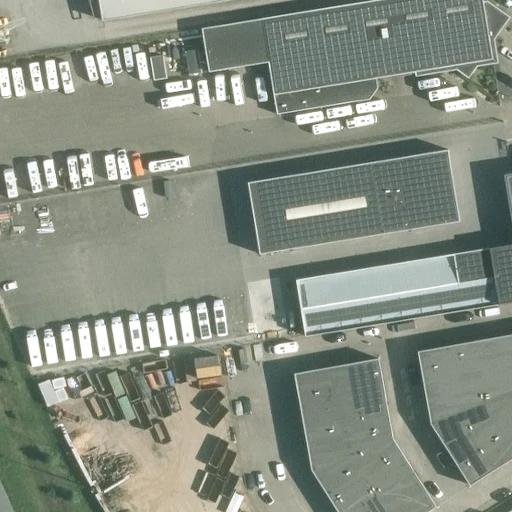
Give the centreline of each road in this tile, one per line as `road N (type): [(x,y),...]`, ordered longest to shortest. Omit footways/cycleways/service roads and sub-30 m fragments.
road 1 (unclassified): [(315,511),(291,474),(271,358),(398,337)]
road 2 (unknown): [(55,0),(113,23),(269,0)]
road 3 (unclassified): [(459,505),(410,426),(398,337)]
